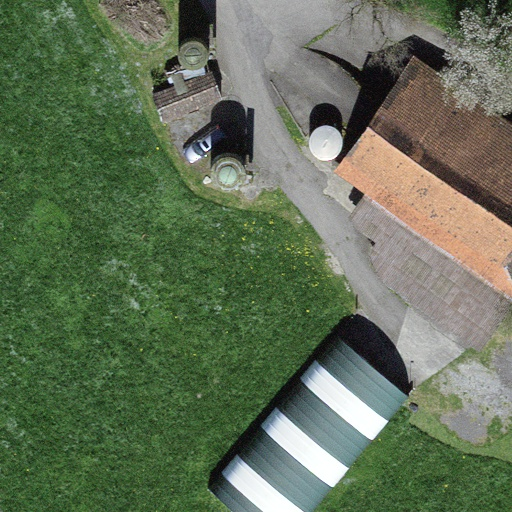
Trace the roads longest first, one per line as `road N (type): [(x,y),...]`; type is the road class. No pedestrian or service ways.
road 1 (track): [(390,313),(271,133),(216,0)]
road 2 (track): [(511,111),(346,10),(310,0)]
